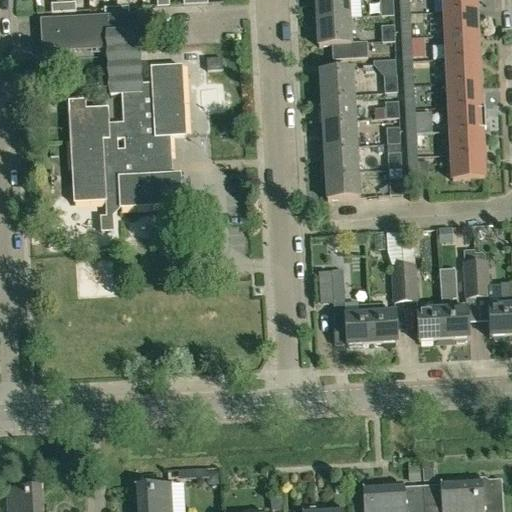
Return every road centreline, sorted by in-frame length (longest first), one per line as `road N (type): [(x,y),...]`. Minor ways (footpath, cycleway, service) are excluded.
road 1 (residential): [(15,420),(294,404)]
road 2 (residential): [(286,269),(269,0)]
road 3 (residential): [(286,269),(246,270),(216,248),(195,163),(190,70)]
road 4 (residential): [(0,165),(15,420)]
road 5 (residential): [(294,404),(511,391)]
road 6 (residential): [(334,218),(511,206)]
road 7 (residential): [(294,404),(286,269)]
